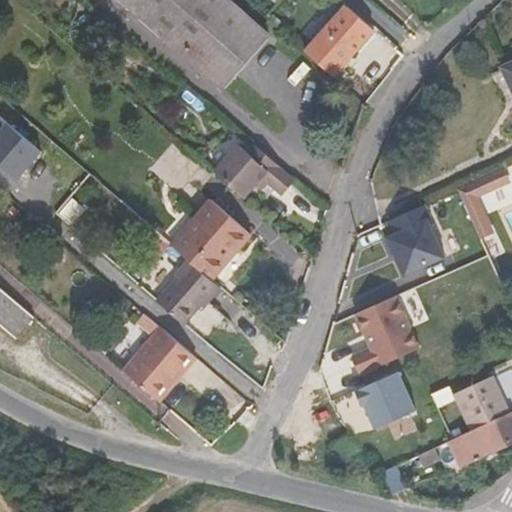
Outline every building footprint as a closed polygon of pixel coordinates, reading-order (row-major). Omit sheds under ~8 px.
[(229,0),(121,0),(225,90),(271,36),(229,0)] [(348,6),(307,52),(335,77),(376,30),(348,6)] [(44,151),(10,121),(0,132),(0,160),(20,178),(44,151)] [(264,179),(270,184),(283,195),(296,179),(255,144),(248,152),(240,144),(215,171),(246,198),(258,185),(264,179)] [(489,174),(461,187),(466,200),(479,194),(495,186),(489,174)] [(264,190),(270,184),(264,179),(258,185),(264,190)] [(479,194),(466,200),(471,211),(485,206),(479,194)] [(211,199),(172,244),(191,260),(214,280),(252,235),(211,199)] [(405,274),(445,255),(428,219),(432,217),(425,203),(388,220),(394,233),(385,237),(392,253),(395,252),(405,274)] [(205,309),(224,288),(214,280),(191,260),(178,275),(181,278),(159,302),(186,325),(202,307),(205,309)] [(37,318),(0,286),(0,322),(19,338),(37,318)] [(364,371),(423,345),(400,293),(360,310),(369,331),(373,329),(379,343),(375,345),(356,353),(364,371)] [(373,329),(369,331),(375,345),(379,343),(373,329)] [(170,408),(207,365),(173,337),(136,380),(170,408)] [(377,428),(417,410),(399,371),(357,390),(364,405),(369,403),(372,410),(369,411),(377,428)] [(455,394),(460,404),(499,386),(495,377),(455,394)] [(511,411),(499,386),(460,404),(472,430),(511,411)] [(311,407),(323,407),(323,395),(311,396),(311,407)] [(511,441),(511,411),(472,430),(467,433),(478,458),(502,446),(511,441)] [(449,441),(460,466),(478,458),(467,433),(449,441)] [(347,438),(334,447),(343,461),(357,453),(347,438)] [(333,456),(297,446),(291,466),(328,475),(333,456)] [(382,472),(392,494),(407,486),(397,465),(382,472)]
